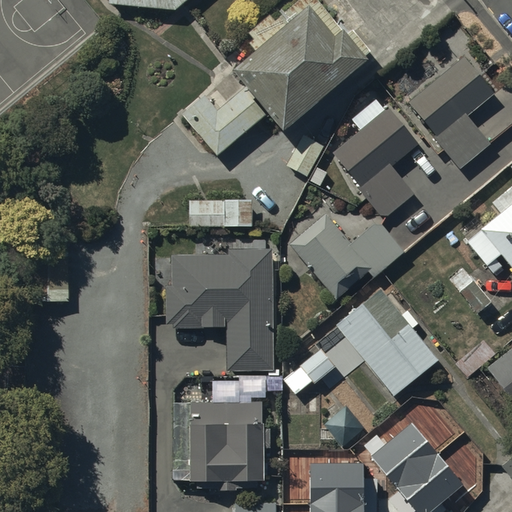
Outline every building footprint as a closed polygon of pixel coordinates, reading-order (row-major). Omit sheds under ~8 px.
[(110,0),(110,9),(177,15),(195,0),(110,0)] [(266,121),(285,143),(369,71),(363,64),(371,58),(352,36),(347,40),(312,0),(308,0),(277,27),(272,21),(251,40),(256,45),(251,49),(260,59),(235,81),(245,93),(230,105),(218,92),(183,122),(218,162),(266,121)] [(468,118),(495,96),(465,59),(409,105),(462,169),(491,145),(468,118)] [(390,167),(415,146),(387,113),(336,156),(363,188),(360,190),(381,216),(387,216),(413,195),(390,167)] [(308,181),(325,150),(303,137),(285,168),(308,181)] [(504,267),(511,277),(511,189),(490,207),(500,219),(466,246),(491,277),(504,267)] [(253,231),(253,204),(189,204),(189,231),(253,231)] [(326,215),(289,246),(337,301),(372,271),(375,275),(402,251),(381,227),(372,226),(351,244),(326,215)] [(69,304),(69,243),(29,243),(29,305),(69,304)] [(273,375),(273,254),(226,254),(226,258),(173,258),(173,289),(167,290),(167,328),(175,328),(175,332),(227,332),(227,375),(273,375)] [(490,308),(462,272),(449,283),(477,318),(490,308)] [(380,293),(335,329),(393,401),(444,360),(407,314),(401,318),(380,293)] [(511,350),(486,371),(511,404),(511,350)] [(322,353),(284,383),(296,399),(312,386),(314,389),(336,371),(322,353)] [(239,495),(239,488),(264,488),(265,455),(270,455),(271,433),(265,433),(265,406),(191,405),(190,487),(212,487),(212,492),(221,492),(221,495),(239,495)] [(344,412),(324,427),(339,447),(359,432),(344,412)] [(352,481),(360,491),(344,504),(350,511),(426,511),(438,502),(427,489),(448,471),(412,427),(394,442),(396,444),(352,481)] [(309,511),(310,450),(286,450),(284,511),(309,511)]
